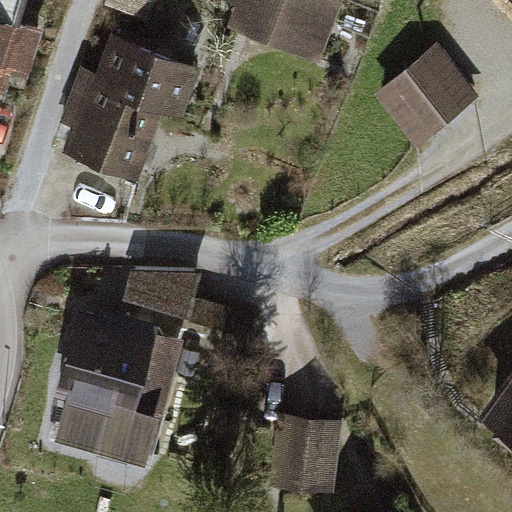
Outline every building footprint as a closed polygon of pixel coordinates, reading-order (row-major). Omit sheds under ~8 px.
[(0,0),(0,72),(2,68),(25,76),(43,24),(19,16),(24,0),(0,0)] [(343,0),(252,0),(278,11),(269,32),(320,54),(343,0)] [(76,125),(69,146),(137,170),(161,105),(187,115),(205,63),(100,25),(65,121),(76,125)] [(482,100),(441,43),(375,89),(416,146),(482,100)] [(132,273),(124,296),(191,320),(208,273),(132,273)] [(84,319),(61,398),(166,428),(183,367),(171,364),(177,344),(159,339),(161,330),(107,315),(104,324),(84,319)] [(511,366),(471,422),(511,451),(511,366)] [(340,427),(286,417),(272,487),(327,498),(340,427)] [(96,471),(147,478),(150,454),(99,447),(96,471)]
